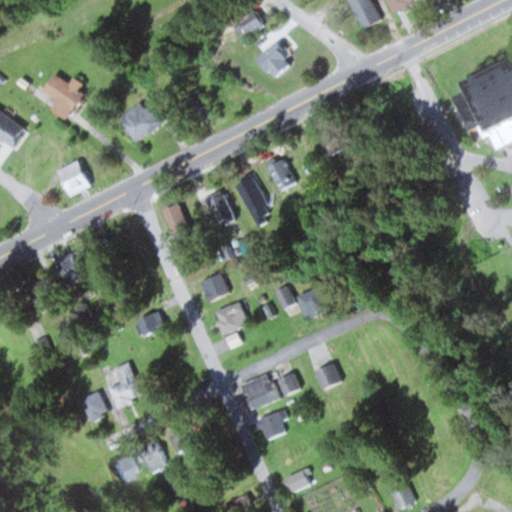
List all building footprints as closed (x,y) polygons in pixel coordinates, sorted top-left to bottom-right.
[(353,0),(369,28),(387,19),(376,0),(353,0)] [(392,0),(399,13),(423,0),(392,0)] [(270,22),(259,9),(240,25),(251,38),(270,22)] [(511,64),(480,77),(507,147),(511,144),(511,64)] [(76,83),(61,74),(50,94),(60,100),(55,109),(74,120),(90,93),(86,91),(91,83),(80,76),(76,83)] [(481,89),(462,97),(479,134),(497,127),(481,89)] [(125,122),(146,142),(170,116),(149,96),(125,122)] [(0,134),(17,148),(31,131),(0,104),(0,134)] [(324,135),(337,157),(359,144),(346,122),(324,135)] [(285,192),(303,185),(290,155),(272,163),(285,192)] [(63,170),(76,196),(99,185),(86,159),(63,170)] [(259,176),(241,185),(262,226),(280,218),(259,176)] [(241,218),(227,189),(209,197),(223,226),(241,218)] [(172,207),(180,245),(197,241),(189,203),(172,207)] [(92,277),(92,253),(72,253),(72,277),(92,277)] [(214,300),(235,294),(228,273),(207,279),(214,300)] [(48,310),(71,299),(59,274),(36,285),(48,310)] [(279,291),(288,309),(301,303),(293,285),(279,291)] [(303,294),(311,319),(334,311),(326,287),(303,294)] [(229,335),(255,323),(245,300),(219,312),(229,335)] [(165,311),(139,321),(146,340),(172,330),(165,311)] [(38,343),(43,356),(55,350),(50,337),(38,343)] [(124,408),(149,398),(135,361),(120,366),(126,382),(116,387),(124,408)] [(348,381),(338,362),(319,372),(328,391),(348,381)] [(246,385),(258,410),(287,397),(275,372),(246,385)] [(307,389),(300,372),(284,379),(291,396),(307,389)] [(115,413),(105,391),(86,399),(97,422),(115,413)] [(291,434),(284,412),(263,418),(270,440),(291,434)] [(205,455),(196,426),(176,432),(186,462),(205,455)] [(146,451),(158,473),(177,463),(165,441),(146,451)] [(127,482),(145,473),(135,453),(117,462),(127,482)] [(290,477),(297,492),(317,484),(311,468),(290,477)] [(420,502),(412,485),(396,492),(403,509),(420,502)]
